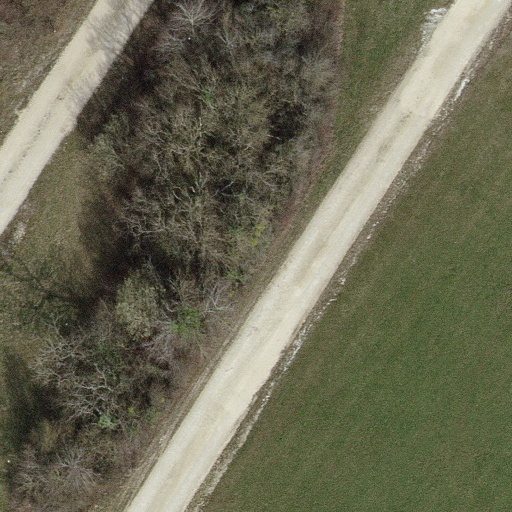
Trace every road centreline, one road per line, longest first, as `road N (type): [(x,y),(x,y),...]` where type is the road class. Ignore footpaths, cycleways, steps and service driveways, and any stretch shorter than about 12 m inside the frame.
road 1 (track): [(153,511),(480,0)]
road 2 (track): [(0,196),(118,0)]
